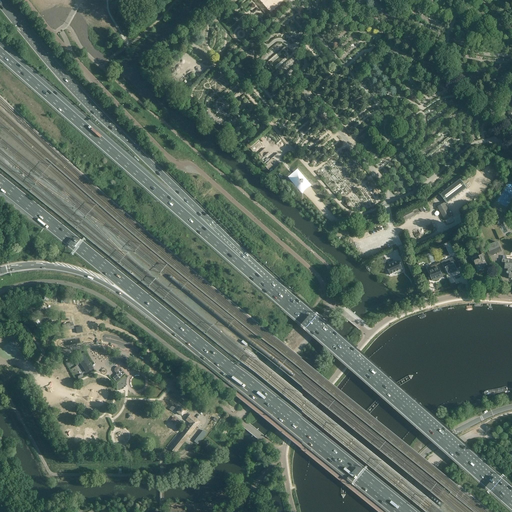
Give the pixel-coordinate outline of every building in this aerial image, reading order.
[(487,168),(474,182),(481,188),(494,174),(487,168)] [(298,169),(288,177),(302,194),(312,185),(298,169)] [(467,187),(460,178),(440,194),(447,203),(467,187)] [(452,217),(445,203),(438,207),(445,221),(452,217)] [(415,216),(413,211),(412,209),(400,215),(403,222),(415,216)] [(487,246),(489,251),(500,247),(498,241),(487,246)] [(487,265),(482,255),(483,255),(482,254),(478,256),(477,256),(472,258),(471,259),(472,261),(473,262),(475,267),(474,268),(474,269),(475,272),(476,272),(477,272),(478,272),(484,270),(484,269),(483,267),(486,266),(487,266),(487,265)] [(425,262),(422,256),(416,259),(419,264),(425,262)] [(386,258),(380,261),(382,267),(388,264),(386,258)] [(457,271),(455,266),(459,264),(456,259),(452,261),(453,262),(448,265),(448,264),(444,266),(445,270),(446,270),(449,275),(457,271)] [(511,263),(508,264),(509,260),(502,260),(502,263),(505,264),(504,269),(508,269),(508,272),(507,272),(506,273),(507,274),(509,274),(509,278),(511,279),(511,278),(511,263)] [(400,262),(387,268),(391,276),(398,272),(399,273),(403,272),(402,270),(403,270),(400,262)] [(442,277),(437,264),(427,268),(433,281),(442,277)] [(74,329),(70,314),(70,313),(61,315),(61,318),(64,331),(74,329)] [(93,368),(84,354),(73,361),(77,366),(79,364),(79,363),(80,362),(86,373),(93,368)] [(117,380),(124,373),(119,367),(116,367),(115,369),(114,371),(118,375),(115,378),(117,380)] [(506,387),(486,392),(485,392),(485,393),(484,393),(484,394),(484,395),(484,396),(485,396),(486,396),(507,392),(507,391),(508,391),(508,390),(507,388),(507,387),(506,387)] [(196,427),(199,422),(190,415),(186,420),(191,423),(189,425),(183,433),(188,436),(196,427)] [(204,431),(203,430),(194,441),(197,444),(206,433),(204,431)]
